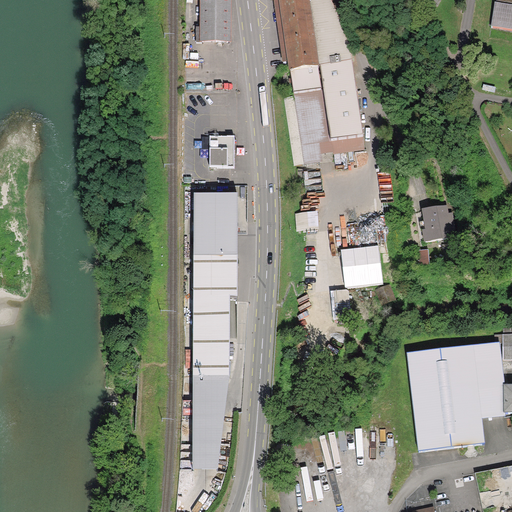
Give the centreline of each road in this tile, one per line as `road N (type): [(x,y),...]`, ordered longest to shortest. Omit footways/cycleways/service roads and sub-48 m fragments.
road 1 (primary): [(248,0),(267,217),(254,459)]
road 2 (residential): [(511,179),(458,67),(469,0)]
